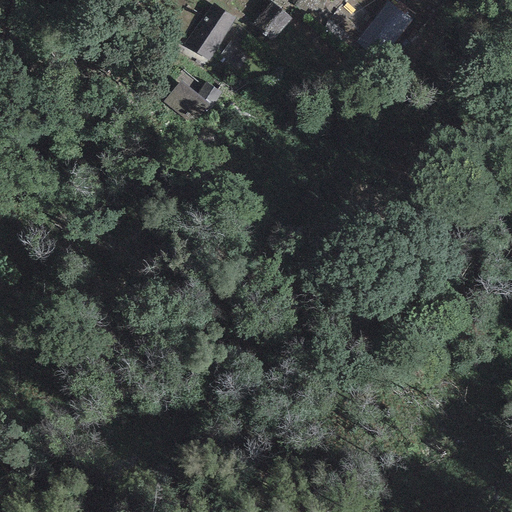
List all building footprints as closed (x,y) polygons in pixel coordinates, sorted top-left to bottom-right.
[(297,0),(294,5),(311,18),(325,0),(297,0)] [(273,2),(252,25),(271,41),(292,17),(273,2)] [(412,20),(389,2),(355,43),(378,62),(412,20)] [(233,18),(211,4),(186,43),(208,57),(233,18)] [(487,37),(468,22),(453,42),(472,56),(487,37)] [(195,81),(181,70),(174,79),(178,82),(181,79),(191,87),(195,81)] [(213,106),(221,92),(205,82),(198,93),(191,87),(181,79),(178,82),(163,102),(195,128),(213,106)]
